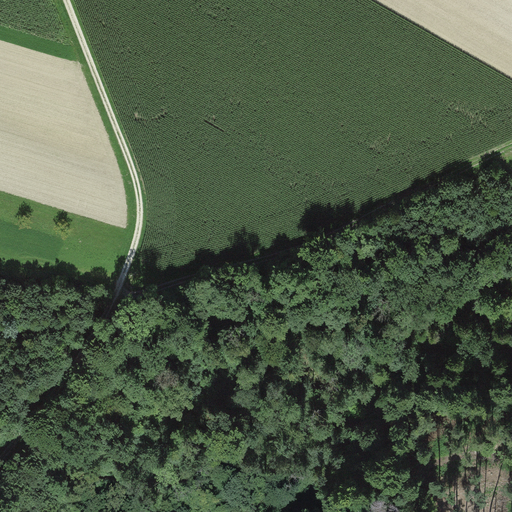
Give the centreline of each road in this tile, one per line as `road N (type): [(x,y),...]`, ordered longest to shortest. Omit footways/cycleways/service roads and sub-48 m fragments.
road 1 (track): [(67,0),(135,176),(140,231),(99,335),(0,461)]
road 2 (track): [(511,144),(302,246),(120,296)]
